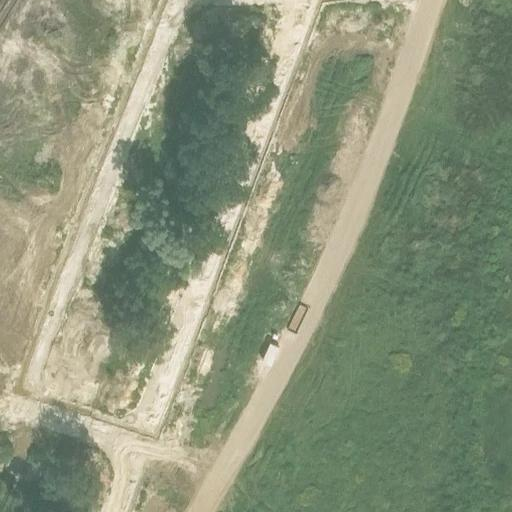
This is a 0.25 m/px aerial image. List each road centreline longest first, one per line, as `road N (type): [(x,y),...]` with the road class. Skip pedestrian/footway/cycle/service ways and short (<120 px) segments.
road 1 (residential): [(139,440),(28,397),(164,18),(194,0)]
road 2 (residential): [(304,0),(139,440)]
